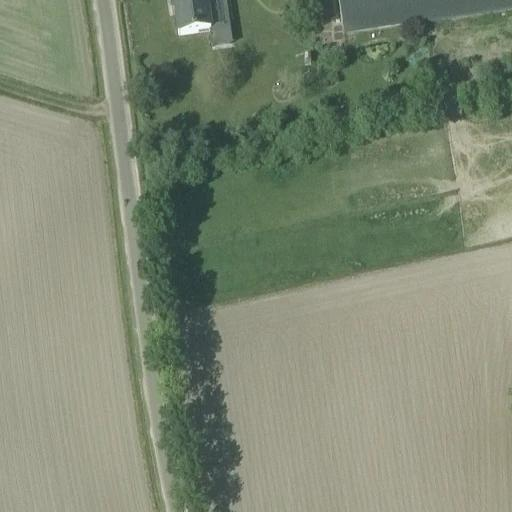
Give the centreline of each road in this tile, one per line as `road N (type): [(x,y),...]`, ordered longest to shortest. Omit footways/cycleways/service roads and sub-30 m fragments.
road 1 (unclassified): [(182,511),(111,0)]
road 2 (track): [(0,84),(91,108),(126,105)]
